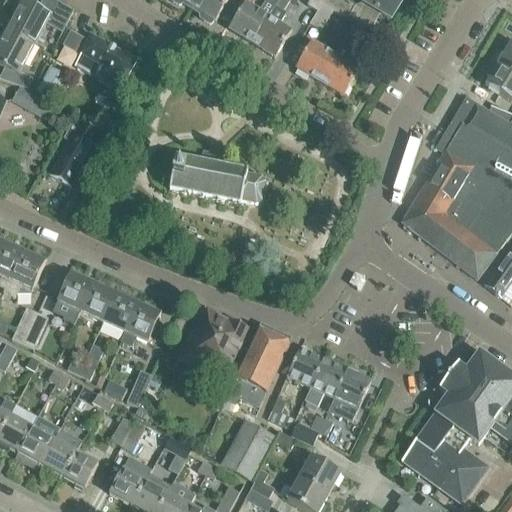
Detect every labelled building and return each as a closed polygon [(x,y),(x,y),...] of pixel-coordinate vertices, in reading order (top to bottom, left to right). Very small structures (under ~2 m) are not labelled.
[(5,33),(33,48),(44,26),(52,30),(63,10),(44,0),(38,12),(21,3),(5,33)] [(183,3),(192,8),(197,0),(168,0),(168,1),(178,7),(181,5),(183,3)] [(197,0),(192,8),(201,14),(199,17),(200,20),(209,26),(212,25),(214,22),(216,23),(229,0),(197,0)] [(279,0),(274,8),(268,19),(251,45),(274,59),(290,33),(280,26),(286,16),(282,13),(289,0),(279,0)] [(274,8),(279,0),(267,0),(266,3),(274,8)] [(311,0),(308,7),(317,13),(321,5),(323,0),(311,0)] [(355,8),(341,0),(323,0),(321,5),(333,13),(333,12),(341,17),(347,21),(355,8)] [(390,22),(403,0),(365,0),(362,5),(363,5),(355,8),(347,21),(350,23),(355,26),(369,34),(380,15),(390,22)] [(245,5),(229,31),(251,45),(268,19),(245,5)] [(333,13),(321,5),(317,13),(310,26),(317,30),(321,32),(333,13)] [(333,43),(341,48),(355,26),(350,23),(347,21),(341,17),(327,40),(333,43)] [(355,26),(341,48),(335,59),(319,86),(342,99),(358,73),(344,64),(357,42),(367,48),(374,37),(369,34),(355,26)] [(20,72),(33,48),(5,33),(0,42),(0,60),(10,66),(1,83),(25,93),(33,77),(20,72)] [(73,68),(116,92),(121,82),(123,83),(134,64),(88,38),(85,44),(69,35),(61,48),(79,58),(73,68)] [(335,59),(326,53),(311,44),(295,71),(319,86),(335,59)] [(497,66),(511,74),(511,45),(510,45),(497,66)] [(511,74),(497,66),(497,67),(493,64),(485,77),(489,80),(484,88),(511,104),(511,74)] [(49,69),(35,92),(48,99),(62,76),(49,69)] [(10,107),(31,119),(39,105),(18,93),(10,107)] [(445,152),(400,226),(475,281),(511,233),(511,121),(509,127),(487,114),(474,106),(465,101),(447,131),(437,147),(445,152)] [(79,125),(48,179),(68,190),(99,137),(79,125)] [(245,176),(245,174),(211,166),(212,157),(203,155),(200,164),(175,159),(174,168),(186,170),(183,184),(171,181),(168,192),(239,207),(240,203),(254,206),(261,202),(264,185),(260,179),(245,176)] [(186,170),(174,168),(171,181),(183,184),(186,170)] [(1,241),(0,242),(0,278),(2,279),(0,285),(0,289),(4,291),(21,255),(14,252),(16,248),(1,241)] [(511,249),(483,288),(500,300),(511,283),(511,249)] [(5,292),(4,296),(15,300),(17,296),(31,296),(46,262),(30,255),(29,259),(21,255),(4,291),(5,292)] [(70,273),(68,277),(56,304),(69,310),(63,323),(74,328),(80,315),(92,287),(84,284),(86,280),(70,273)] [(92,287),(80,315),(102,325),(114,297),(92,287)] [(115,293),(114,297),(102,325),(125,335),(137,308),(129,304),(131,300),(115,293)] [(136,340),(147,345),(159,318),(137,308),(125,335),(121,345),(131,350),(136,340)] [(206,374),(207,372),(229,381),(252,331),(201,309),(177,361),(206,374)] [(22,347),(36,315),(25,311),(11,342),(22,347)] [(36,315),(22,347),(33,352),(47,320),(36,315)] [(238,401),(259,411),(266,394),(288,346),(256,331),(233,380),(235,381),(226,403),(235,407),(238,401)] [(93,348),(84,366),(79,378),(89,382),(103,352),(93,348)] [(0,360),(0,372),(4,375),(15,353),(6,349),(0,360)] [(39,349),(37,356),(36,357),(45,362),(45,361),(49,352),(39,349)] [(298,351),(285,379),(310,390),(321,361),(298,351)] [(459,505),(486,469),(461,451),(469,441),(477,446),(489,429),(511,445),(511,380),(478,356),(465,373),(456,367),(438,392),(446,399),(400,463),(418,476),(423,478),(459,505)] [(68,373),(79,378),(84,366),(73,361),(68,373)] [(323,396),(333,400),(345,372),(321,361),(310,390),(305,404),(318,410),(323,396)] [(25,371),(34,376),(39,366),(31,362),(25,371)] [(345,372),(333,400),(357,412),(370,384),(345,372)] [(137,410),(151,378),(140,373),(126,405),(137,410)] [(56,387),(61,378),(54,374),(49,383),(56,387)] [(61,378),(56,387),(64,391),(69,382),(61,378)] [(99,411),(104,402),(97,398),(91,407),(99,411)] [(276,426),(286,404),(278,400),(268,422),(276,426)] [(104,402),(99,411),(107,416),(112,406),(104,402)] [(0,436),(9,419),(15,408),(5,403),(0,411),(0,436)] [(139,408),(134,417),(142,421),(147,413),(139,408)] [(31,431),(9,419),(0,436),(0,445),(18,456),(31,431)] [(317,435),(323,423),(316,420),(311,432),(298,425),(291,438),(300,442),(311,448),(315,440),(317,435)] [(37,421),(31,431),(18,456),(15,461),(29,468),(32,463),(40,468),(59,433),(37,421)] [(121,449),(133,427),(123,422),(111,444),(121,449)] [(332,427),(323,423),(317,435),(326,439),(332,427)] [(258,471),(272,444),(274,440),(244,425),(222,468),(251,484),(258,471)] [(144,433),(133,427),(121,449),(132,455),(144,433)] [(293,455),(300,442),(291,438),(278,432),(274,440),(272,444),(293,455)] [(70,446),(73,441),(59,433),(40,468),(62,480),(75,455),(78,450),(70,446)] [(169,440),(163,451),(175,458),(167,472),(176,477),(191,451),(169,439),(169,440)] [(98,468),(75,455),(62,480),(85,492),(98,468)] [(292,477),(328,497),(340,474),(310,458),(303,470),(297,467),(292,477)] [(122,472),(109,497),(131,509),(145,484),(148,477),(150,474),(128,462),(122,472)] [(205,478),(210,469),(203,465),(198,475),(205,478)] [(219,473),(210,469),(205,478),(214,482),(219,473)] [(254,486),(251,492),(268,502),(274,492),(263,486),(269,477),(258,471),(251,484),(254,486)] [(132,510),(130,511),(157,511),(166,496),(170,489),(162,485),(148,477),(145,484),(131,509),(132,510)] [(302,511),(319,511),(328,497),(292,477),(286,487),(292,490),(285,502),(302,511)] [(166,496),(157,511),(186,511),(189,508),(195,497),(173,486),(167,497),(166,496)] [(229,511),(238,495),(229,490),(216,511),(229,511)] [(268,502),(251,492),(250,492),(244,502),(261,511),(268,511),(273,504),(268,502)] [(403,511),(398,508),(395,511),(443,511),(428,500),(418,511),(412,507),(408,511),(403,511)] [(511,511),(511,500),(503,511),(511,511)]
